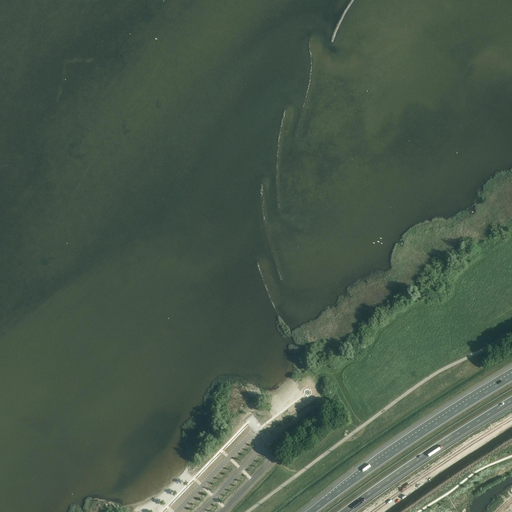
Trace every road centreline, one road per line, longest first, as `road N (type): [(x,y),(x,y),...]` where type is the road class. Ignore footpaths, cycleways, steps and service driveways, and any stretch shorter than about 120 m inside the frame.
road 1 (motorway): [(511,377),(312,511)]
road 2 (motorway): [(346,511),(511,401)]
